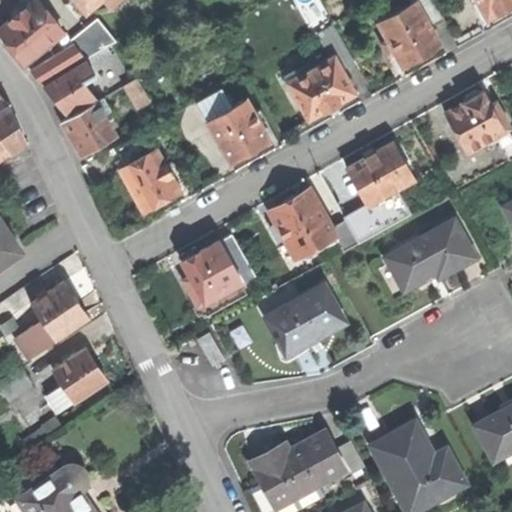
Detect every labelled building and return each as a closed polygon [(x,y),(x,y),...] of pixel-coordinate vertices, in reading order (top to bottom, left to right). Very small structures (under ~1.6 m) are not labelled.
[(0,28),(0,31),(25,61),(63,29),(38,0),(33,0),(15,16),(0,28)] [(77,0),(86,10),(98,0),(77,0)] [(422,53),(440,43),(430,26),(415,0),(411,3),(377,22),(387,38),(380,42),(387,55),(394,51),(398,56),(396,57),(402,67),(413,61),(412,59),(422,53)] [(409,0),(411,3),(415,0),(430,26),(443,18),(432,0),(409,0)] [(511,0),(477,0),(488,18),(506,8),(511,4),(511,0)] [(71,39),(76,45),(87,57),(117,40),(97,17),(71,39)] [(33,71),(44,83),(83,60),(87,57),(76,45),(33,71)] [(340,100),(354,91),(333,55),(298,75),(287,81),(308,117),(324,108),(325,110),(333,106),(341,102),(340,100)] [(53,98),(61,112),(89,96),(81,81),(92,74),(83,60),(44,83),(53,98)] [(284,75),(287,81),(298,75),(294,69),(284,75)] [(124,84),(138,107),(149,100),(135,77),(124,84)] [(508,127),(510,125),(496,99),(490,102),(483,90),(481,91),(480,89),(475,88),(465,93),(463,98),(464,100),(455,105),(445,110),(466,149),(495,134),(508,127)] [(0,110),(9,104),(0,94),(0,110)] [(250,150),(270,139),(246,98),(218,114),(206,121),(230,162),(250,150)] [(72,135),(80,151),(114,131),(96,100),(62,119),(72,135)] [(0,156),(26,140),(18,124),(9,104),(0,110),(0,156)] [(202,113),(206,121),(218,114),(214,106),(202,113)] [(511,133),(508,127),(495,134),(509,158),(511,156),(511,133)] [(115,159),(119,166),(129,161),(127,156),(153,142),(146,129),(115,146),(121,156),(115,159)] [(346,165),(367,202),(395,186),(413,176),(393,139),(369,152),(346,165)] [(119,166),(143,209),(161,199),(179,189),(170,173),(172,172),(166,161),(164,162),(155,146),(129,161),(119,166)] [(295,254),(333,233),(335,232),(331,225),(309,185),(287,198),(269,208),(295,254)] [(410,212),(395,186),(367,202),(343,215),(345,217),(358,241),(410,212)] [(511,199),(503,205),(511,222),(511,199)] [(0,259),(20,246),(0,216),(0,259)] [(342,250),(358,241),(345,217),(331,225),(335,232),(333,233),(342,250)] [(387,254),(405,287),(437,270),(440,275),(456,265),(476,255),(455,217),(387,254)] [(229,230),(218,236),(241,278),(252,271),(229,230)] [(182,276),(197,303),(241,278),(218,236),(205,243),(198,248),(195,243),(179,251),(182,257),(180,258),(188,273),(182,276)] [(48,322),(57,336),(88,314),(76,296),(63,277),(52,285),(38,294),(31,299),(48,322)] [(34,289),(38,294),(52,285),(48,279),(34,289)] [(265,314),(286,351),(313,336),(344,319),(324,282),(265,314)] [(46,343),(57,336),(48,322),(37,330),(46,343)] [(30,355),(46,343),(37,330),(32,323),(16,334),(30,355)] [(192,346),(202,364),(217,355),(208,338),(192,346)] [(62,381),(74,398),(105,377),(95,362),(84,346),(71,355),(63,360),(53,367),(62,381)] [(59,354),(63,360),(71,355),(67,348),(59,354)] [(0,381),(0,382),(9,396),(33,380),(23,365),(0,381)] [(68,402),(74,398),(62,381),(56,384),(60,390),(68,402)] [(30,427),(68,402),(60,390),(22,415),(30,427)] [(475,422),(494,456),(511,446),(511,401),(511,402),(475,422)] [(408,511),(465,480),(452,455),(439,462),(417,419),(390,433),(372,442),(408,511)] [(291,491),(343,464),(324,427),(297,441),(275,453),(270,445),(251,455),(272,495),(288,486),(291,491)] [(19,495),(29,511),(98,511),(94,504),(84,490),(91,480),(88,468),(79,461),(67,464),(19,495)] [(369,511),(362,499),(337,511),(369,511)]
